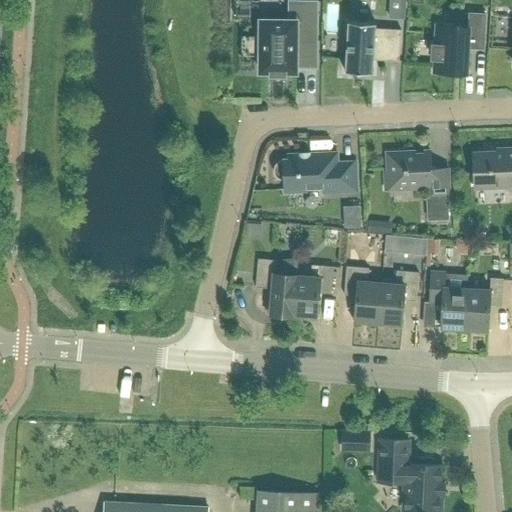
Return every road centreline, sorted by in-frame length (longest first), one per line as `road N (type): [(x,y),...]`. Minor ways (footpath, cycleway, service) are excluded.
road 1 (residential): [(194,359),(252,130),(511,112)]
road 2 (tertiary): [(475,384),(194,359)]
road 3 (tertiary): [(194,359),(0,345)]
road 4 (residential): [(487,511),(475,384)]
